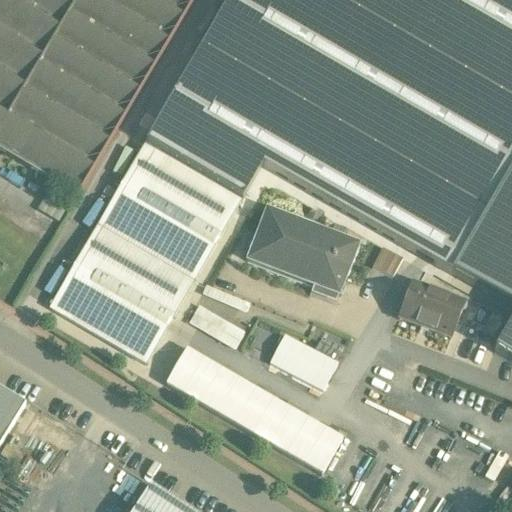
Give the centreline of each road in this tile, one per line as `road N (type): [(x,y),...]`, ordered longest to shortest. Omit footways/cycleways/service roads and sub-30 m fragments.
road 1 (residential): [(0,337),(269,511)]
road 2 (unknown): [(511,451),(474,509),(458,509),(380,460),(376,435),(402,397),(471,404)]
road 3 (unknown): [(204,0),(58,248)]
road 4 (unknown): [(446,226),(370,337),(249,265)]
